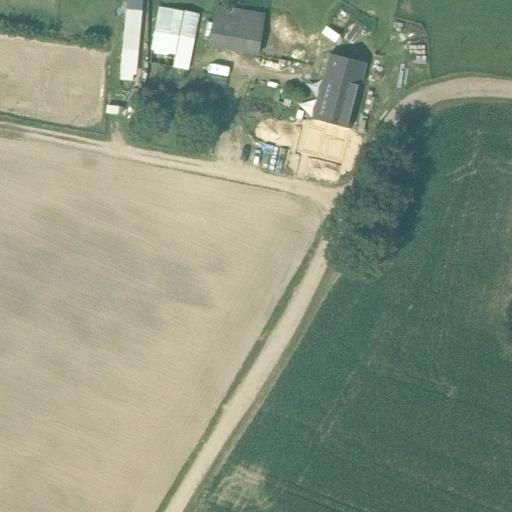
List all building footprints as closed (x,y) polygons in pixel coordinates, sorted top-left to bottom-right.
[(139,79),(142,6),(126,5),(123,79),(139,79)] [(199,14),(160,6),(150,63),(187,70),(199,14)] [(265,14),(216,7),(210,46),(259,55),(265,14)] [(329,55),(313,119),(350,129),(366,65),(329,55)] [(107,106),(106,114),(122,115),(123,107),(107,106)] [(287,141),(288,130),(256,127),(255,137),(287,141)] [(342,166),(348,147),(308,135),(302,154),(342,166)]
